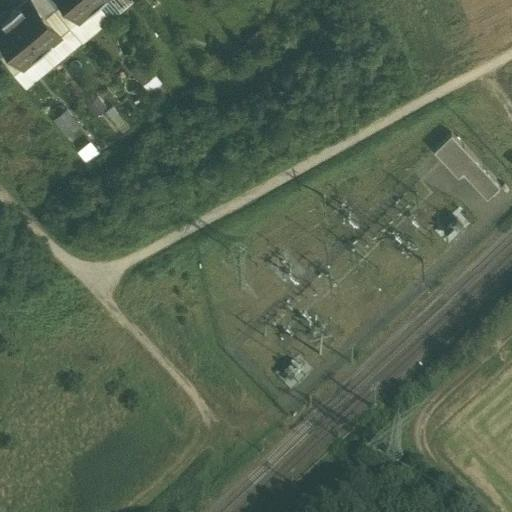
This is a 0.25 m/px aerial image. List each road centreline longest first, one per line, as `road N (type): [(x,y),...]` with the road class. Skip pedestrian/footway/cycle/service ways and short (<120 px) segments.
road 1 (track): [(88,280),(511,50)]
road 2 (track): [(482,511),(436,471),(421,448),(422,425),(511,334)]
